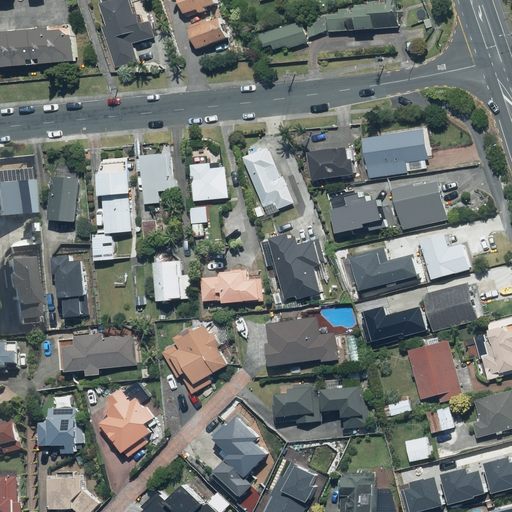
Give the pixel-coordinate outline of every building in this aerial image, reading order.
[(116,25),(106,28),(119,69),(141,62),(136,43),(159,36),(153,19),(150,20),(147,11),(142,13),(138,0),(112,0),(109,1),(116,25)] [(222,0),(186,0),(192,16),(223,4),(222,0)] [(264,32),(268,47),(277,45),(278,49),(289,46),(290,48),(314,42),(312,36),(335,29),(335,32),(406,26),(404,0),(359,4),(359,8),(334,10),(334,13),(308,20),(264,32)] [(226,15),(192,26),(199,50),(234,39),(226,15)] [(75,26),(0,31),(0,66),(78,61),(75,26)] [(429,159),(434,158),(430,126),(368,135),(374,177),(430,170),(429,159)] [(314,179),(364,174),(362,156),(354,156),(353,146),(311,151),(314,179)] [(286,176),(275,147),(250,157),(272,215),(284,210),(283,207),(299,201),(289,175),(286,176)] [(178,152),(146,153),(148,204),(165,203),(164,189),(179,189),(178,152)] [(136,171),(133,171),(132,158),(106,160),(111,232),(137,230),(134,192),(137,191),(136,171)] [(215,163),(197,164),(199,201),(233,199),(230,168),(216,169),(215,163)] [(84,177),(57,175),(54,219),(81,221),(84,177)] [(36,177),(0,180),(0,191),(2,216),(39,212),(36,177)] [(448,177),(399,185),(407,228),(455,220),(448,177)] [(352,194),(355,205),(336,209),(343,244),(379,236),(378,231),(395,228),(389,198),(372,201),(370,190),(352,194)] [(207,222),(197,223),(198,236),(208,235),(207,222)] [(276,236),(277,239),(267,241),(273,268),(279,267),(282,276),(286,274),(292,298),(304,295),(305,299),(328,293),(325,279),(332,278),(322,241),(306,245),(304,236),(298,238),(296,230),(276,236)] [(456,246),(454,233),(428,237),(435,278),(477,270),(472,243),(456,246)] [(117,235),(96,237),(98,261),(120,258),(117,235)] [(40,282),(37,283),(34,255),(9,258),(13,301),(17,300),(20,325),(37,323),(45,322),(40,282)] [(66,296),(70,296),(72,316),(90,315),(88,294),(92,294),(89,260),(79,261),(78,255),(58,257),(59,272),(64,272),(66,296)] [(187,273),(186,261),(159,262),(161,300),(197,298),(195,272),(187,273)] [(208,276),(209,300),(229,299),(230,302),(251,302),(251,299),(266,299),(265,278),(252,278),(252,270),(227,271),(227,276),(208,276)] [(477,281),(431,293),(441,330),(487,318),(477,281)] [(275,341),(277,364),(327,359),(327,361),(343,359),(340,332),(325,333),(324,317),(274,321),(276,341),(275,341)] [(486,355),(492,380),(511,374),(511,317),(486,325),(494,353),(486,355)] [(183,341),(167,352),(183,378),(186,376),(197,394),(214,384),(210,378),(234,364),(223,347),(228,344),(220,332),(218,334),(213,325),(203,331),(200,326),(181,337),(183,341)] [(83,344),(71,345),(73,369),(92,368),(92,374),(106,373),(106,366),(140,364),(139,336),(107,337),(107,333),(82,334),(83,344)] [(425,400),(444,396),(445,400),(467,396),(465,388),(454,339),(413,349),(425,400)] [(25,354),(21,354),(22,343),(11,343),(11,346),(0,345),(0,368),(14,369),(14,366),(24,366),(25,354)] [(323,420),(320,382),(294,384),(295,391),(279,392),(281,420),(300,419),(300,422),(323,420)] [(349,409),(349,416),(369,415),(367,386),(330,387),(331,410),(349,409)] [(159,417),(142,396),(138,399),(128,387),(114,398),(121,406),(115,411),(118,415),(104,426),(117,441),(120,439),(131,453),(159,430),(153,422),(159,417)] [(511,428),(511,391),(479,399),(484,418),(477,420),(481,436),(511,428)] [(413,398),(393,403),(395,415),(415,411),(413,398)] [(454,406),(430,412),(435,433),(459,427),(454,406)] [(43,421),(42,444),(65,444),(65,453),(84,453),(85,407),(53,407),(53,421),(43,421)] [(239,453),(217,474),(242,501),(260,484),(252,476),(275,455),(262,441),(265,437),(245,415),(223,436),(239,453)] [(21,425),(0,430),(0,447),(6,446),(8,454),(27,449),(21,425)] [(431,436),(409,440),(413,462),(436,457),(431,436)] [(511,455),(494,462),(502,486),(511,482),(511,455)] [(290,482),(287,488),(284,487),(272,511),(305,511),(310,502),(312,499),(310,498),(316,484),(311,481),(315,472),(298,465),(294,472),(292,477),(290,482)] [(379,471),(348,470),(347,511),(380,511),(381,511),(399,511),(399,490),(382,489),(382,481),(379,481),(379,471)] [(88,475),(52,474),(51,507),(78,507),(82,511),(99,511),(106,506),(88,487),(88,475)] [(15,498),(15,476),(0,475),(0,511),(26,511),(27,501),(20,501),(20,498),(15,498)] [(162,489),(147,506),(153,511),(226,511),(229,508),(216,496),(211,502),(192,484),(176,501),(162,489)]
